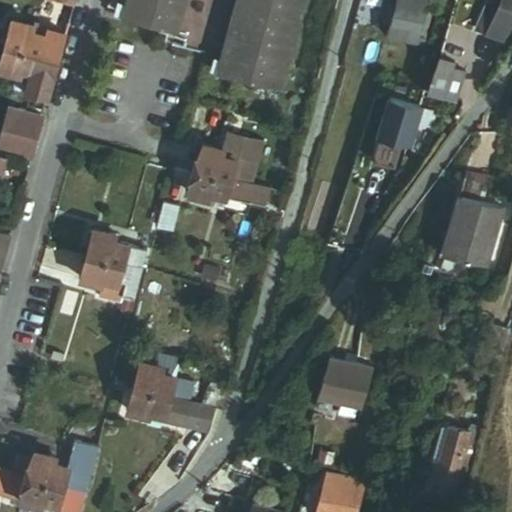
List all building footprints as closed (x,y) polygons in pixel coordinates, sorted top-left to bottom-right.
[(130,0),(126,17),(133,19),(136,7),(132,6),(133,0),(130,0)] [(133,19),(182,32),(190,0),(133,0),(132,6),(136,7),(133,19)] [(226,75),(246,0),(239,0),(220,73),(226,75)] [(287,91),(310,0),(246,0),(226,75),(287,91)] [(434,0),(398,0),(398,3),(389,1),(384,19),(393,22),(391,33),(424,41),(434,0)] [(493,26),(499,0),(486,0),(481,23),(493,26)] [(511,0),(499,0),(493,26),(509,30),(511,17),(511,0)] [(60,58),(67,33),(14,18),(7,43),(60,58)] [(49,98),(60,58),(7,43),(0,67),(0,68),(22,74),(24,67),(34,70),(28,92),(49,98)] [(441,51),(429,89),(458,99),(468,69),(454,65),(457,57),(441,51)] [(416,106),(388,97),(368,160),(391,167),(399,141),(405,143),(416,106)] [(0,145),(33,155),(44,116),(10,107),(0,142),(0,145)] [(237,132),(232,131),(226,150),(225,155),(231,157),(237,132)] [(238,159),(233,177),(251,182),(263,139),(237,132),(231,157),(238,159)] [(238,159),(231,157),(225,155),(226,150),(206,144),(199,167),(233,177),(238,159)] [(233,177),(199,167),(192,192),(213,198),(214,192),(270,208),(275,189),(251,182),(233,177)] [(467,198),(451,256),(491,267),(507,210),(467,198)] [(182,205),(168,201),(161,224),(175,228),(182,205)] [(0,273),(11,232),(0,229),(0,273)] [(120,237),(95,229),(88,254),(145,271),(150,252),(118,242),(120,237)] [(145,271),(88,254),(81,279),(106,286),(103,296),(122,302),(123,297),(136,301),(145,271)] [(124,300),(119,315),(131,318),(136,303),(124,300)] [(491,367),(504,371),(511,344),(511,323),(504,322),(491,367)] [(328,354),(317,392),(360,404),(371,366),(328,354)] [(162,368),(141,362),(127,410),(149,416),(151,410),(165,415),(163,421),(207,433),(213,409),(191,402),(197,383),(160,373),(162,368)] [(432,491),(464,500),(484,430),(451,421),(432,491)] [(98,448),(74,441),(66,468),(57,466),(59,460),(33,453),(27,476),(85,492),(98,448)] [(15,473),(0,468),(0,496),(8,499),(15,473)] [(364,511),(373,481),(325,469),(314,511),(364,511)] [(79,511),(85,492),(27,476),(15,473),(8,499),(20,502),(38,507),(36,511),(79,511)] [(287,511),(288,510),(253,500),(249,511),(287,511)] [(36,511),(38,507),(20,502),(17,511),(36,511)]
